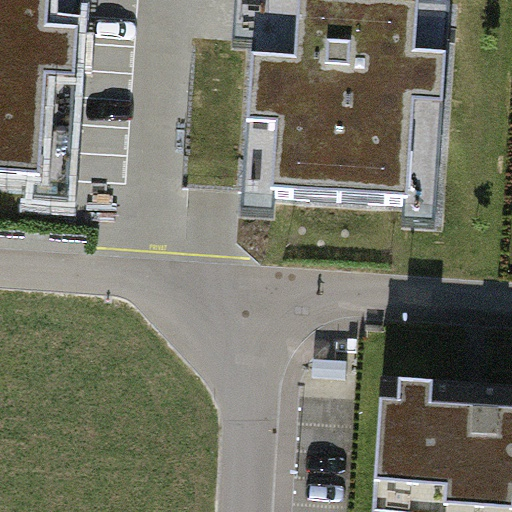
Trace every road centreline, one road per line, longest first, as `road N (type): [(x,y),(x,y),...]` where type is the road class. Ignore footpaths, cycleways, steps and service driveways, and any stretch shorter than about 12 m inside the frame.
road 1 (residential): [(259,289),(0,267)]
road 2 (residential): [(511,305),(259,289)]
road 3 (residential): [(245,511),(259,289)]
